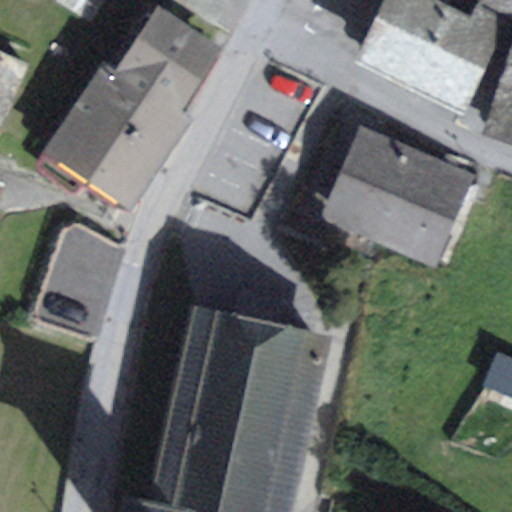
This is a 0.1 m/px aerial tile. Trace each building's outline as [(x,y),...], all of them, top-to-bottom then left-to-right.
[(106,0),(127,10),(131,0),(106,0)] [(198,0),(235,21),(247,0),(198,0)] [(386,0),(357,60),(462,112),(506,25),(481,13),(473,28),(417,0),(386,0)] [(511,0),(483,0),(511,16),(511,0)] [(170,127),(211,49),(154,19),(114,99),(170,127)] [(511,63),(492,130),(511,136),(511,63)] [(0,128),(18,75),(0,68),(0,128)] [(115,248),(171,144),(71,88),(12,195),(115,248)] [(464,177),(367,136),(333,214),(431,255),(464,177)] [(281,511),(318,345),(202,320),(158,511),(281,511)]
